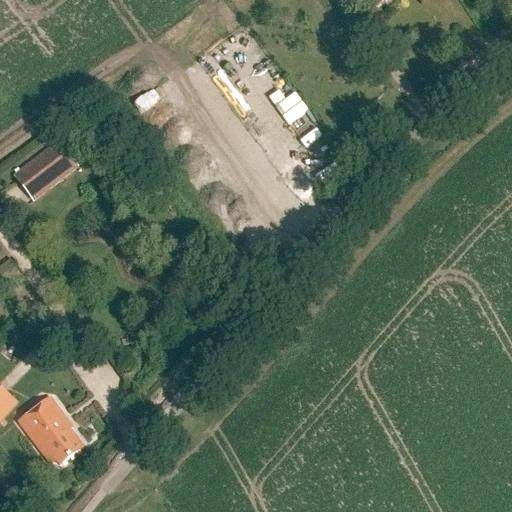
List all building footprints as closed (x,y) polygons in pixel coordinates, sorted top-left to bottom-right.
[(365,0),(376,15),(397,0),(365,0)] [(15,177),(34,203),(78,170),(59,144),(15,177)] [(0,277),(1,279),(15,269),(10,262),(0,268),(0,277)] [(0,388),(0,426),(19,406),(0,388)] [(60,468),(84,450),(70,432),(73,430),(51,400),(19,425),(51,467),(56,463),(60,468)]
